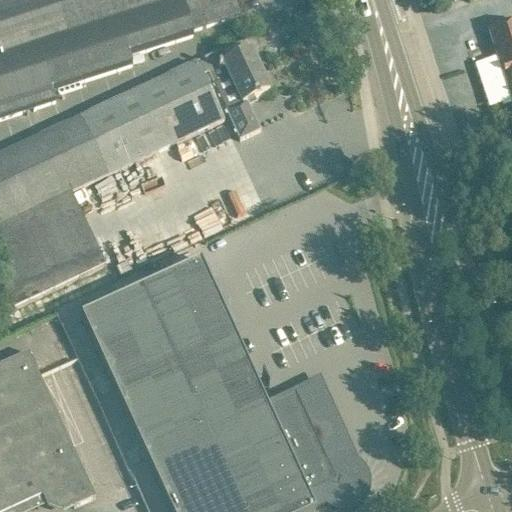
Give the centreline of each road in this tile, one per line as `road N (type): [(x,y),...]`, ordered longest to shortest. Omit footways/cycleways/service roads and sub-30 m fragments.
road 1 (secondary): [(369,0),(416,214),(494,492)]
road 2 (secondary): [(511,408),(374,0)]
